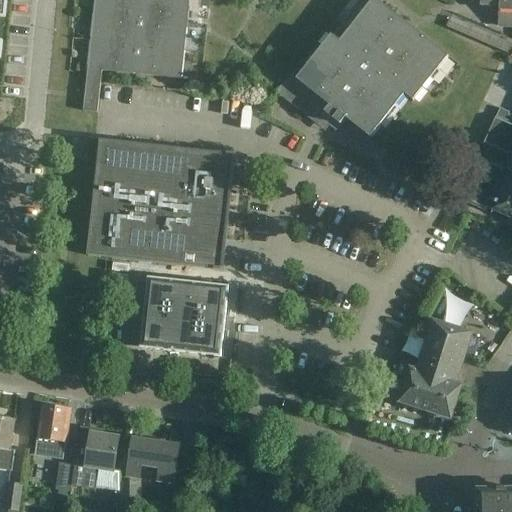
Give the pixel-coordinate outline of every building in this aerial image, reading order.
[(190,0),(95,0),(83,111),(97,112),(102,70),(181,79),(190,0)] [(449,57),(377,0),(373,0),(341,42),(332,35),(297,79),(291,74),(283,84),(276,93),(317,125),(321,119),(336,131),(346,119),(371,138),(405,95),(413,102),(449,57)] [(511,0),(483,0),(484,7),(501,8),(501,27),(511,27),(511,0)] [(511,126),(494,119),(482,145),(488,147),(464,200),(485,209),(486,206),(491,208),(490,209),(511,218),(511,126)] [(88,256),(223,271),(233,177),(236,156),(100,141),(88,256)] [(228,288),(149,279),(141,348),(180,353),(221,357),(228,288)] [(472,333),(431,319),(416,370),(410,368),(399,402),(451,419),(462,384),(456,383),(472,333)] [(37,450),(36,456),(63,460),(66,442),(70,409),(44,405),(41,425),(40,425),(37,450)] [(15,420),(0,417),(0,469),(12,471),(14,452),(11,452),(15,420)] [(75,465),(71,486),(96,490),(96,489),(120,492),(120,473),(114,472),(119,438),(89,433),(89,437),(79,436),(75,460),(75,461),(75,465)] [(173,484),(179,447),(133,440),(127,477),(139,479),(142,465),(160,468),(158,481),(173,484)] [(61,462),(56,490),(70,493),(71,486),(75,465),(61,462)] [(19,511),(24,485),(5,482),(1,509),(10,510),(9,511),(19,511)] [(142,504),(141,482),(121,483),(122,505),(142,504)] [(511,511),(511,489),(508,490),(501,490),(501,492),(484,492),(481,496),(481,509),(478,509),(478,511),(511,511)]
